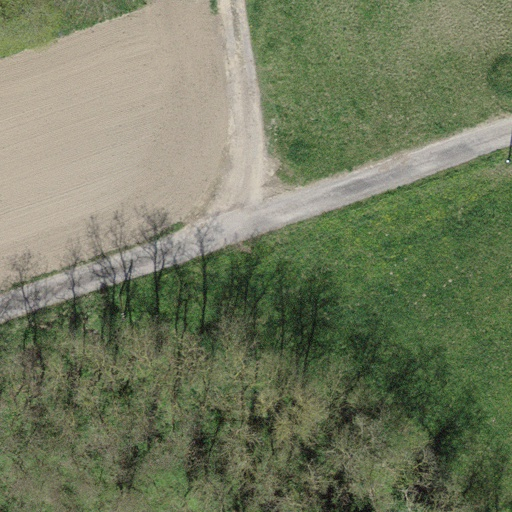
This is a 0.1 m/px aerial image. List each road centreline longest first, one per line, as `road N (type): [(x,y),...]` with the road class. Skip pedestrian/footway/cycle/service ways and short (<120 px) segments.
road 1 (track): [(233,231),(511,128)]
road 2 (track): [(0,311),(233,231)]
road 3 (track): [(233,231),(247,172),(232,0)]
